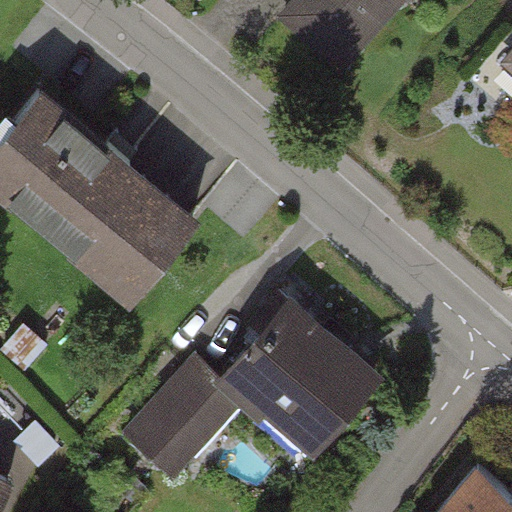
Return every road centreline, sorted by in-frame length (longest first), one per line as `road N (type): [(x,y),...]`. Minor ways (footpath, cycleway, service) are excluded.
road 1 (residential): [(83,0),(465,320),(487,355)]
road 2 (residential): [(487,355),(368,511)]
